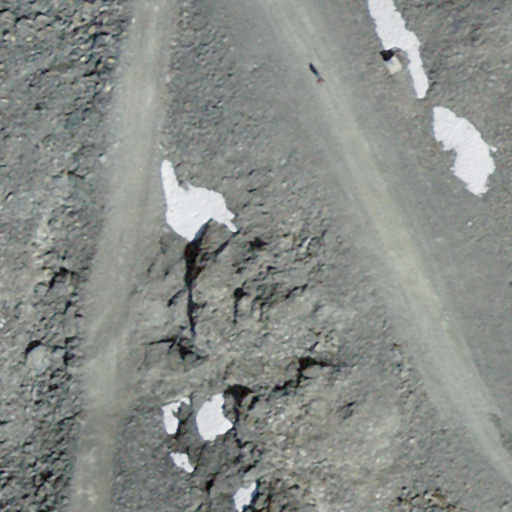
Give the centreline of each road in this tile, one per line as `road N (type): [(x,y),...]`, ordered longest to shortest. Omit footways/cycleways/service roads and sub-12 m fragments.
road 1 (track): [(284,0),(374,259),(400,272),(427,267),(491,68),(511,36)]
road 2 (track): [(107,511),(166,0)]
road 3 (track): [(511,485),(400,272)]
